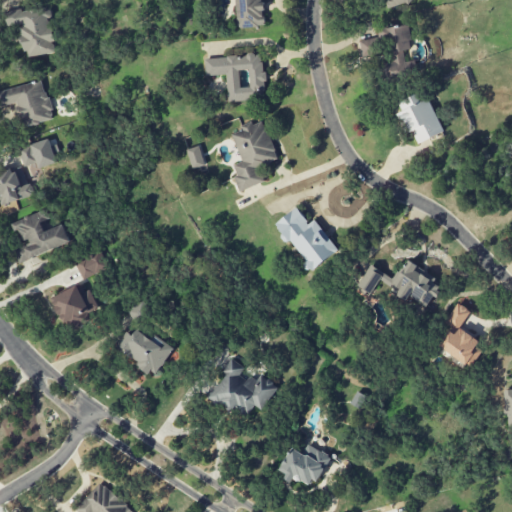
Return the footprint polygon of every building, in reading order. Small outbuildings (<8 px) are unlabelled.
[(235,0),(236,28),(264,27),(262,0),(235,0)] [(385,0),(388,9),(414,2),(413,0),(385,0)] [(54,54),(50,6),(5,10),(6,26),(21,25),(24,57),(54,54)] [(403,51),(412,50),(409,24),(379,29),(381,37),(360,40),(363,66),(382,63),(384,78),(406,75),(403,51)] [(204,58),(205,76),(226,75),(228,102),(266,101),(263,55),(204,58)] [(0,90),(0,106),(18,102),(24,127),(53,120),(44,81),(0,90)] [(444,132),(424,90),(398,102),(402,112),(400,113),(415,145),(444,132)] [(240,192),(265,182),(259,167),(278,160),(263,121),(253,125),(251,121),(240,126),(241,131),(231,134),(242,162),(233,165),(237,176),(234,177),(240,192)] [(20,148),(23,166),(36,163),(33,146),(20,148)] [(205,166),(200,146),(187,149),(191,169),(205,166)] [(0,171),(0,205),(33,196),(29,184),(20,187),(14,168),(0,171)] [(338,251),(315,219),(309,224),(297,207),(275,223),(310,271),(338,251)] [(69,243),(62,225),(44,232),(40,222),(48,219),(45,210),(11,223),(15,234),(20,233),(24,245),(13,249),(18,263),(69,243)] [(74,262),(82,280),(95,274),(87,256),(74,262)] [(409,262),(393,285),(405,293),(427,308),(442,284),(409,262)] [(371,294),(384,273),(370,265),(357,286),(371,294)] [(97,309),(82,282),(51,299),(68,331),(89,320),(86,315),(97,309)] [(445,322),(458,330),(470,311),(458,303),(445,322)] [(174,349),(155,335),(151,340),(134,328),(119,350),(155,376),(174,349)] [(455,335),(450,331),(439,346),(470,369),(483,351),(476,346),(479,342),(460,328),(455,335)] [(278,386),(261,375),(256,383),(241,374),(245,368),(231,359),(223,372),(224,373),(209,398),(245,420),(254,406),(263,411),(278,386)] [(290,448),(279,474),(293,480),(293,479),(315,487),(329,455),(307,445),(303,453),(290,448)] [(76,511),(77,511),(134,511),(135,511),(100,482),(76,511)]
